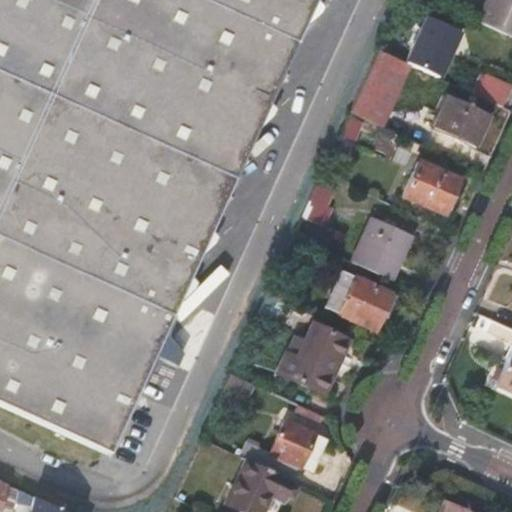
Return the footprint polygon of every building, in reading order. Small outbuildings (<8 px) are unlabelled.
[(0,0),(0,408),(103,455),(134,387),(308,0),(0,0)] [(308,0),(134,387),(145,391),(323,0),(308,0)] [(511,0),(485,0),(475,22),(511,39),(511,0)] [(407,48),(441,64),(456,31),(415,12),(409,23),(417,27),(407,48)] [(362,120),(376,127),(405,63),(376,49),(347,113),(362,120)] [(477,97),(499,108),(505,95),(483,84),(477,97)] [(472,148),(486,115),(458,103),(454,110),(447,106),(435,131),(472,148)] [(353,139),(362,120),(347,113),(338,132),(353,139)] [(440,216),(456,181),(415,162),(400,197),(440,216)] [(326,189),(330,180),(319,174),(300,214),(321,224),(329,207),(324,205),(330,191),(326,189)] [(346,261),(385,279),(406,235),(367,217),(346,261)] [(371,332),(387,295),(340,274),(323,310),(371,332)] [(270,326),(280,303),(264,295),(253,318),(270,326)] [(320,393),(345,341),(311,325),(295,358),(285,354),(277,373),(320,393)] [(511,346),(495,386),(511,393),(511,346)] [(228,374),(214,404),(233,413),(247,383),(228,374)] [(319,421),(321,416),(296,405),(294,410),(319,421)] [(243,460),(288,482),(295,468),(307,473),(322,439),(310,433),(282,421),(266,455),(250,447),(243,460)] [(277,503),(288,482),(243,460),(221,505),(234,511),(255,511),(264,496),(277,503)] [(58,511),(31,498),(27,511),(58,511)] [(467,511),(443,501),(438,511),(467,511)]
